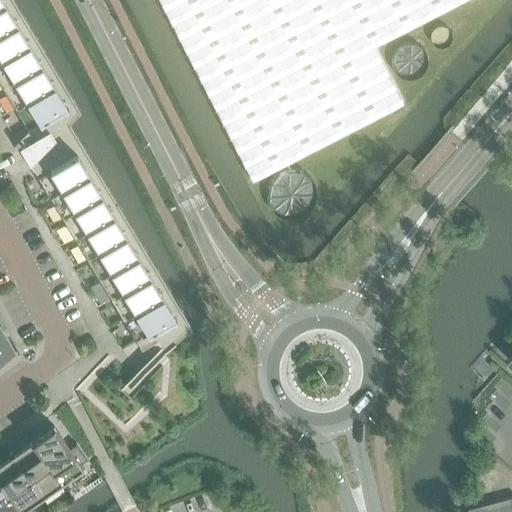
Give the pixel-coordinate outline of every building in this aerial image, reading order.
[(165,353),(191,327),(69,123),(80,111),(13,0),(0,0),(0,83),(33,140),(50,130),(53,136),(29,162),(141,349),(157,340),(161,346),(133,374),(120,388),(131,398),(163,365),(169,359),(165,353)] [(156,0),(248,180),(400,103),(371,46),(461,0),(156,0)] [(432,52),(432,51),(431,45),(427,38),(423,35),(416,33),(409,34),(406,35),(403,37),(398,43),(397,47),(396,51),(397,57),(401,63),(406,67),(413,69),(420,68),(426,65),(430,59),(432,52)] [(321,193),(321,192),(320,185),(316,179),(310,174),(306,172),(302,171),(295,172),(291,174),(287,176),(284,180),(282,183),(280,187),(280,191),(281,199),(282,202),(285,206),(288,209),(292,211),(299,213),(306,212),(311,210),(314,208),(317,205),(320,201),(321,193)] [(0,331),(0,356),(12,349),(7,341),(8,340),(2,330),(0,331)] [(32,440),(61,482),(83,467),(80,462),(85,459),(85,460),(87,458),(76,442),(74,443),(75,444),(69,448),(53,424),(48,428),(49,429),(53,426),(56,432),(44,441),(39,434),(32,440)] [(15,460),(40,496),(61,482),(32,440),(24,445),(29,451),(15,460)] [(0,466),(0,482),(20,511),(40,496),(15,460),(2,470),(0,466)] [(0,511),(17,511),(20,511),(0,482),(0,511)] [(511,511),(511,494),(469,506),(470,511),(511,511)]
